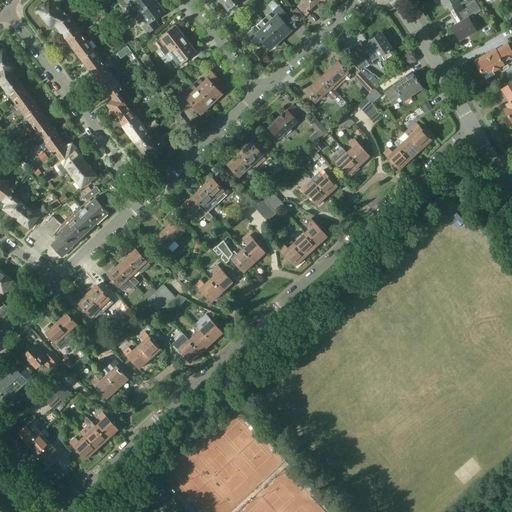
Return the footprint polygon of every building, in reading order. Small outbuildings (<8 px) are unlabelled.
[(61,16),(53,6),(54,3),(58,0),(50,0),(49,1),(48,2),(48,3),(48,4),(48,5),(49,5),(41,11),(41,10),(40,10),(40,9),(39,9),(38,9),(37,9),(37,10),(36,10),(36,11),(36,12),(36,13),(36,14),(37,14),(37,15),(38,15),(39,15),(40,15),(40,14),(41,14),(49,25),(53,21),(54,21),(61,16)] [(128,10),(134,17),(155,0),(154,0),(117,0),(124,8),(126,6),(129,10),(128,10)] [(155,0),(134,17),(139,23),(145,20),(148,24),(144,27),(149,33),(158,25),(154,20),(164,12),(155,0)] [(221,0),(229,10),(241,0),(221,0)] [(304,0),(298,6),(307,16),(312,11),(310,7),(317,0),(304,0)] [(441,0),(446,8),(448,7),(451,11),(461,5),(467,2),(466,0),(465,0),(460,3),(458,0),(441,0)] [(461,5),(451,11),(458,24),(452,28),(459,40),(476,30),(469,18),(481,11),(475,0),(474,0),(466,6),(467,8),(464,10),(461,5)] [(248,3),(245,5),(249,17),(256,14),(254,11),(251,6),(248,3)] [(263,20),(280,40),(291,29),(283,21),(289,16),(279,5),(273,11),(277,15),(273,19),(269,15),(263,20)] [(98,13),(104,21),(109,18),(103,10),(98,13)] [(54,21),(63,34),(75,25),(65,12),(61,16),(54,21)] [(270,49),(280,40),(263,20),(257,26),(261,30),(257,34),(253,29),(246,35),(256,46),(262,41),(270,49)] [(75,25),(63,34),(72,47),(84,38),(75,25)] [(162,48),(166,54),(171,50),(185,39),(176,27),(161,38),(162,38),(157,42),(162,48)] [(96,29),(91,32),(92,32),(88,36),(90,39),(99,32),(96,29)] [(379,57),(380,57),(392,50),(381,33),(368,41),(369,42),(362,47),(360,43),(354,48),(361,59),(355,62),(361,71),(374,85),(382,80),(365,67),(366,67),(374,63),(372,61),(379,57)] [(94,51),(84,38),(72,47),(82,60),(94,51)] [(185,39),(171,50),(166,54),(171,60),(176,67),(195,52),(185,39)] [(511,52),(507,44),(496,50),(496,49),(475,61),(483,76),(492,71),(492,72),(500,67),(504,64),(503,63),(511,58),(511,52)] [(0,71),(1,74),(2,75),(4,73),(9,69),(8,69),(14,65),(5,54),(6,53),(7,52),(7,51),(7,50),(7,49),(6,49),(6,48),(5,48),(4,48),(3,48),(2,49),(2,50),(1,51),(2,51),(2,52),(2,53),(0,54),(0,71)] [(103,63),(94,51),(82,60),(91,73),(103,63)] [(141,60),(148,69),(154,64),(147,55),(141,60)] [(106,61),(103,63),(91,73),(101,85),(113,76),(108,69),(114,65),(109,59),(106,61)] [(324,76),(333,86),(336,89),(346,79),(350,79),(350,76),(351,75),(348,72),(339,62),(324,76)] [(161,73),(154,64),(148,69),(154,78),(161,73)] [(6,91),(18,82),(9,69),(4,73),(2,75),(1,74),(0,74),(0,85),(2,84),(6,91)] [(199,79),(194,84),(212,103),(222,94),(213,84),(218,79),(210,71),(204,76),(208,79),(204,83),(199,79)] [(374,85),(361,71),(355,77),(369,91),(375,86),(374,85)] [(422,88),(417,79),(418,77),(416,74),(414,74),(386,93),(390,99),(399,93),(405,101),(411,96),(411,95),(422,88)] [(113,76),(101,85),(110,98),(122,88),(113,76)] [(335,90),(336,89),(333,86),(324,76),(307,92),(316,102),(325,93),(333,101),(339,95),(335,90)] [(6,91),(16,104),(28,95),(18,82),(6,91)] [(185,94),(179,99),(187,108),(192,103),(201,113),(212,103),(194,84),(188,89),(192,94),(188,98),(185,94)] [(171,88),(165,92),(173,102),(178,98),(171,88)] [(366,95),(370,99),(372,102),(381,94),(375,88),(366,95)] [(16,104),(26,116),(38,108),(28,95),(16,104)] [(107,104),(116,116),(128,107),(119,95),(107,104)] [(370,99),(366,95),(358,103),(361,107),(370,99)] [(361,107),(365,111),(373,103),(372,102),(370,99),(361,107)] [(2,110),(4,113),(13,106),(10,102),(6,105),(7,106),(2,110)] [(428,102),(422,105),(426,112),(432,109),(428,102)] [(378,108),(373,103),(365,111),(369,116),(378,108)] [(298,121),(297,120),(294,117),(300,112),(293,105),(274,121),(274,122),(268,128),(278,139),(280,138),(281,138),(284,136),(284,134),(298,121)] [(13,106),(4,113),(5,114),(10,111),(11,112),(15,109),(13,106)] [(128,107),(116,116),(126,129),(138,120),(139,119),(143,117),(138,109),(133,113),(128,107)] [(173,115),(179,111),(176,107),(170,111),(173,115)] [(23,137),(27,134),(32,131),(35,129),(45,120),(46,120),(38,108),(26,116),(30,122),(28,123),(27,123),(25,124),(25,125),(25,127),(26,130),(25,131),(26,131),(22,135),(23,137)] [(382,113),(378,108),(369,116),(374,121),(382,113)] [(177,122),(182,118),(178,113),(173,117),(177,122)] [(325,117),(322,120),(320,122),(328,130),(333,125),(325,117)] [(139,119),(138,120),(126,129),(135,142),(148,133),(160,125),(156,119),(147,126),(146,124),(144,126),(139,119)] [(45,120),(35,129),(39,135),(44,141),(56,132),(47,120),(46,120),(45,120)] [(328,132),(317,120),(311,126),(316,131),(322,137),(328,132)] [(406,133),(421,150),(433,140),(417,123),(406,133)] [(66,145),(56,132),(44,141),(54,154),(66,145)] [(148,133),(135,142),(144,154),(143,154),(143,155),(142,156),(143,157),(143,158),(144,158),(145,159),(146,158),(147,158),(147,157),(148,157),(148,156),(148,155),(148,154),(147,154),(155,148),(156,149),(157,149),(158,149),(159,149),(166,144),(162,140),(157,144),(155,143),(148,133)] [(410,161),(421,150),(406,133),(400,138),(404,142),(398,147),(410,161)] [(352,147),(346,152),(359,166),(370,156),(354,138),(353,140),(350,137),(346,140),(352,147)] [(251,143),(240,153),(257,172),(257,171),(255,169),(266,159),(263,155),(267,151),(257,140),(253,144),(251,143)] [(315,147),(319,151),(324,147),(320,142),(315,147)] [(66,166),(81,155),(72,144),(58,155),(63,161),(57,164),(58,166),(59,168),(57,170),(58,171),(66,166)] [(306,152),(315,162),(320,156),(311,147),(306,152)] [(410,161),(398,147),(393,152),(389,148),(384,153),(399,170),(410,161)] [(343,149),(338,153),(332,159),(348,176),(359,166),(346,152),(343,149)] [(255,173),(257,172),(240,153),(228,164),(233,170),(229,175),(235,182),(239,182),(239,176),(246,170),(250,175),(253,171),(255,173)] [(88,166),(81,155),(66,166),(58,171),(58,172),(60,174),(61,175),(62,175),(64,175),(65,174),(66,173),(69,170),(74,176),(88,166)] [(88,166),(74,176),(82,187),(96,176),(88,166)] [(311,179),(314,182),(327,196),(338,185),(322,168),(316,174),(311,179)] [(272,176),(266,181),(269,186),(275,180),(272,176)] [(204,187),(203,187),(213,199),(218,203),(230,192),(216,177),(213,180),(212,179),(209,182),(206,182),(203,185),(204,187)] [(316,206),(327,196),(314,182),(311,179),(300,189),(316,206)] [(9,185),(3,181),(0,184),(0,197),(6,202),(20,183),(17,181),(14,185),(13,184),(12,187),(9,185)] [(84,196),(88,201),(81,208),(96,224),(108,212),(95,198),(99,196),(98,194),(101,191),(97,186),(84,196)] [(198,192),(194,196),(211,215),(214,218),(217,214),(215,212),(208,204),(213,199),(203,187),(202,188),(200,188),(198,190),(198,192)] [(268,187),(259,195),(264,200),(272,192),(268,187)] [(272,192),(264,200),(268,204),(276,196),(272,192)] [(25,207),(25,205),(23,204),(30,196),(27,194),(21,202),(13,197),(4,209),(16,218),(25,207)] [(62,203),(68,199),(65,195),(59,199),(62,203)] [(259,195),(251,203),(255,208),(264,200),(259,195)] [(214,218),(211,215),(194,196),(190,199),(187,199),(185,202),(185,204),(184,205),(189,210),(186,212),(192,218),(200,211),(208,219),(210,221),(214,218)] [(276,196),(268,204),(272,209),(277,203),(280,201),(276,196)] [(50,204),(55,210),(62,206),(58,199),(50,204)] [(264,200),(255,208),(259,212),(268,204),(264,200)] [(277,203),(272,209),(276,213),(282,208),(277,203)] [(268,204),(259,212),(263,217),(272,209),(268,204)] [(25,207),(16,218),(30,228),(38,217),(39,217),(40,217),(49,211),(49,210),(49,209),(47,206),(46,205),(45,205),(44,205),(43,206),(37,209),(32,211),(25,205),(25,207)] [(62,211),(69,219),(83,235),(96,224),(81,208),(74,213),(70,209),(67,206),(62,211)] [(272,209),(263,217),(267,221),(276,213),(272,209)] [(58,221),(47,232),(52,237),(54,234),(56,236),(59,232),(62,236),(52,245),(62,257),(72,247),(71,246),(83,235),(69,219),(62,211),(54,217),(58,221)] [(47,232),(58,221),(54,217),(53,216),(42,228),(47,232)] [(171,250),(177,244),(174,241),(184,232),(170,217),(164,222),(168,226),(157,236),(168,247),(171,250)] [(304,233),(317,246),(328,236),(312,219),(306,224),(310,228),(304,233)] [(293,243),(306,256),(317,246),(304,233),(293,243)] [(212,239),(207,235),(202,241),(206,245),(212,239)] [(242,250),(254,263),(266,252),(250,235),(245,240),(248,244),(242,250)] [(244,272),(254,263),(242,250),(237,254),(234,251),(232,253),(227,248),(227,247),(227,246),(225,243),(224,242),(223,242),(223,243),(222,243),(218,247),(216,246),(213,249),(226,264),(229,261),(229,260),(229,259),(228,258),(230,257),(244,272)] [(306,256),(293,243),(288,248),(284,244),(279,249),(295,267),(306,256)] [(127,257),(126,258),(137,270),(140,273),(150,265),(149,263),(157,256),(148,247),(140,254),(136,250),(132,253),(130,253),(127,255),(127,257)] [(121,263),(117,266),(135,285),(139,282),(135,278),(134,278),(131,275),(137,270),(126,258),(124,258),(121,261),(121,263)] [(216,286),(223,293),(234,282),(218,265),(213,270),(216,274),(211,280),(216,286)] [(131,289),(135,285),(117,266),(114,270),(112,269),(109,272),(109,274),(108,275),(123,290),(128,286),(131,289)] [(13,280),(0,270),(0,302),(4,292),(13,280)] [(212,303),(223,293),(216,286),(211,280),(205,285),(202,281),(196,286),(212,303)] [(164,284),(155,292),(158,297),(168,288),(164,284)] [(88,294),(100,307),(104,311),(105,312),(114,303),(110,298),(97,285),(88,294)] [(172,292),(168,288),(158,297),(163,301),(172,292)] [(150,304),(158,297),(155,292),(151,295),(147,299),(146,300),(150,304)] [(172,292),(163,301),(167,306),(176,297),(172,292)] [(104,311),(100,307),(88,294),(78,303),(94,320),(100,314),(100,315),(104,311)] [(150,304),(154,309),(163,301),(158,297),(150,304)] [(154,309),(159,313),(167,306),(163,301),(154,309)] [(126,304),(123,308),(130,315),(133,312),(126,304)] [(4,305),(0,310),(0,317),(1,319),(9,311),(4,305)] [(66,313),(56,323),(66,334),(69,338),(74,334),(74,332),(71,329),(77,324),(66,313)] [(200,329),(212,343),(223,332),(207,314),(196,324),(200,329)] [(119,325),(122,328),(128,323),(125,319),(119,325)] [(69,338),(66,334),(56,323),(46,332),(59,347),(69,338)] [(95,333),(102,341),(103,340),(107,336),(100,329),(95,333)] [(189,340),(201,353),(212,343),(200,329),(189,340)] [(96,346),(97,345),(102,341),(95,333),(93,332),(87,337),(96,346)] [(144,341),(139,346),(151,359),(162,349),(146,332),(140,337),(144,341)] [(201,353),(189,340),(183,334),(172,344),(190,363),(201,353)] [(103,340),(112,350),(117,345),(108,335),(107,336),(103,340)] [(102,341),(97,345),(107,355),(112,350),(103,340),(102,341)] [(46,356),(36,345),(24,355),(37,368),(43,362),(48,368),(52,364),(54,366),(59,361),(50,352),(46,356)] [(151,359),(139,346),(133,351),(129,347),(124,352),(140,369),(151,359)] [(77,364),(81,368),(90,359),(85,355),(77,364)] [(62,361),(70,370),(75,365),(67,356),(62,361)] [(112,371),(106,376),(118,389),(129,379),(114,362),(108,367),(112,371)] [(12,395),(27,381),(13,366),(8,371),(9,373),(6,375),(5,374),(0,378),(0,388),(2,391),(5,388),(12,395)] [(118,389),(106,376),(100,381),(97,377),(92,382),(108,399),(118,389)] [(46,391),(38,382),(38,381),(34,377),(28,383),(32,387),(33,386),(41,396),(46,391)] [(50,389),(53,393),(62,385),(59,381),(50,389)] [(58,397),(67,389),(62,385),(53,393),(58,397)] [(53,393),(50,389),(42,396),(46,400),(53,393)] [(58,397),(62,402),(71,394),(67,389),(58,397)] [(53,393),(46,400),(50,405),(58,397),(53,393)] [(58,397),(50,405),(54,409),(62,402),(58,397)] [(91,422),(95,427),(107,440),(119,429),(103,412),(98,417),(102,421),(96,426),(91,421),(91,422)] [(27,444),(41,432),(36,427),(40,423),(35,417),(17,433),(27,444)] [(97,450),(107,440),(95,427),(91,422),(80,432),(85,437),(97,450)] [(41,432),(27,444),(37,455),(50,443),(41,432)] [(79,442),(76,438),(70,443),(86,460),(97,450),(85,437),(79,442)] [(50,443),(37,455),(47,466),(64,451),(59,446),(55,448),(50,443)]
